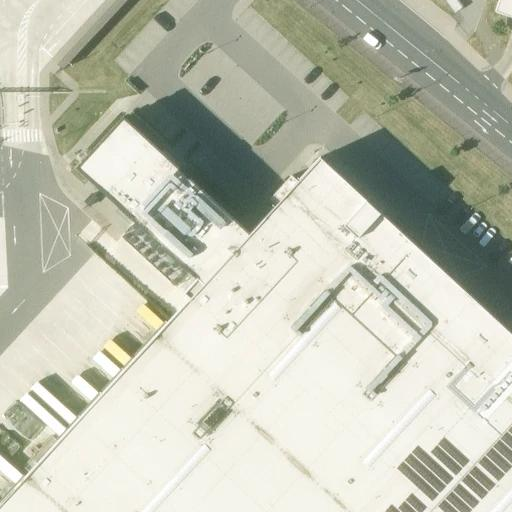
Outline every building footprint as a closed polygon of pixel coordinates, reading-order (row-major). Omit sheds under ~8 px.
[(511,0),(501,0),(497,12),(511,17),(511,0)] [(395,57),(401,62),(403,59),(385,44),(379,52),(391,62),(395,57)] [(0,511),(511,511),(511,334),(320,158),(297,182),(291,177),(270,200),(276,206),(250,234),(124,117),(76,169),(196,280),(183,294),(189,300),(0,504),(0,511)] [(130,321),(126,330),(142,336),(145,327),(130,321)] [(0,388),(0,410),(11,398),(0,388)]
